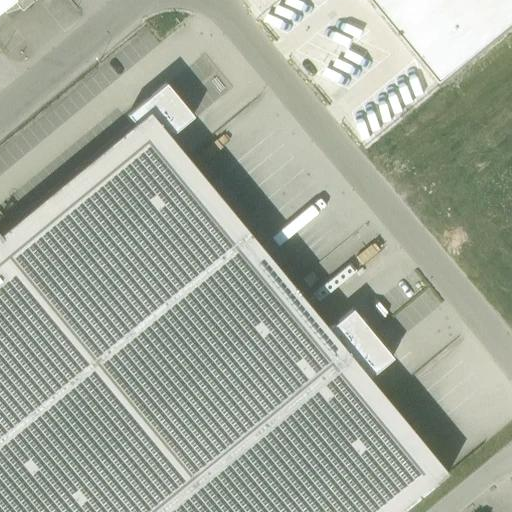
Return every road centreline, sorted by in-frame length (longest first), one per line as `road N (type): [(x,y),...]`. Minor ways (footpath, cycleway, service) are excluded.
road 1 (unknown): [(229,0),(408,227),(511,376)]
road 2 (unclassified): [(0,111),(136,0)]
